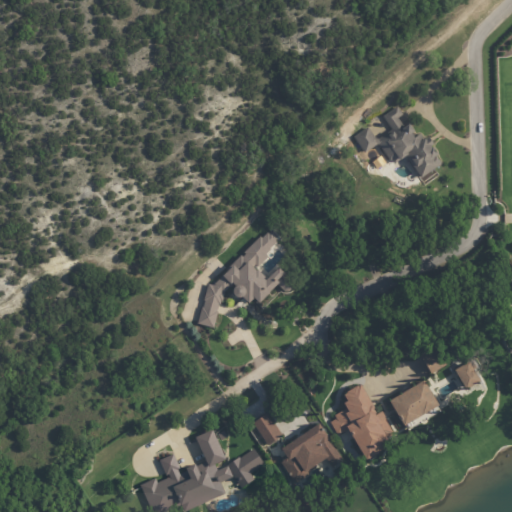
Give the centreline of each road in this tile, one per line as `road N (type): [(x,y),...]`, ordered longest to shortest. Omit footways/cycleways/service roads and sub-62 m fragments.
road 1 (track): [(145,297),(464,0)]
road 2 (track): [(0,309),(88,256),(118,257),(145,297)]
